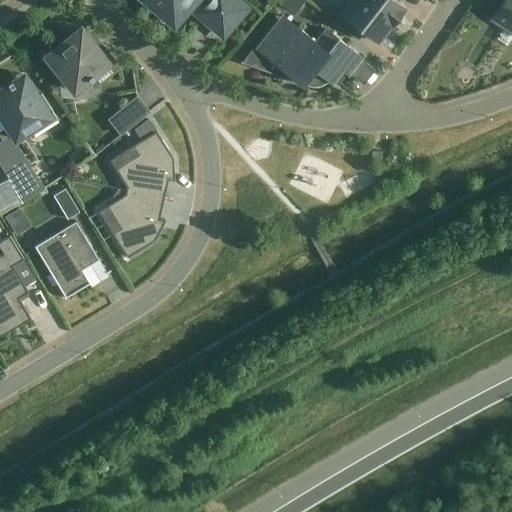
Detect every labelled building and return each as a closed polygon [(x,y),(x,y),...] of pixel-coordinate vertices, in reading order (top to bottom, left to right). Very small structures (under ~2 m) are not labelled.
[(145,0),(173,24),(191,3),(197,9),(195,11),(223,35),(245,8),(235,0),(136,0),(142,4),(145,0)] [(278,0),(277,1),(289,10),(296,9),(303,0),(278,0)] [(349,0),(340,13),(377,42),(391,24),(392,25),(403,10),(402,10),(404,8),(395,1),(395,0),(349,0)] [(511,0),(502,0),(491,18),(511,31),(511,0)] [(315,41),(282,15),(256,48),(260,51),(255,65),(240,60),(240,62),(283,76),(284,75),(283,75),(286,71),(302,84),(306,79),(307,81),(308,80),(312,82),(319,81),(323,79),(324,79),(325,77),(331,82),(342,69),(347,73),(348,72),(347,72),(359,57),(360,58),(361,57),(325,29),(315,41)] [(117,69),(118,68),(111,58),(98,40),(94,43),(82,28),(70,38),(69,36),(56,46),(57,48),(46,57),(72,90),(89,77),(90,79),(94,76),(91,74),(110,59),(117,69)] [(0,112),(6,122),(5,123),(15,139),(30,129),(29,128),(52,114),(55,120),(57,119),(41,93),(37,96),(23,74),(12,81),(11,79),(7,82),(8,83),(2,87),(0,85),(0,112)] [(148,111),(137,97),(108,119),(120,134),(148,111)] [(126,186),(125,190),(163,199),(168,179),(173,180),(173,181),(174,181),(173,158),(156,131),(132,146),(138,155),(115,169),(126,186)] [(22,203),(43,188),(22,155),(2,168),(22,203)] [(67,219),(79,212),(65,188),(53,195),(67,219)] [(121,228),(112,233),(127,257),(154,240),(165,220),(164,219),(163,220),(158,219),(163,199),(125,190),(125,194),(107,205),(121,228)] [(54,233),(34,245),(65,297),(89,283),(81,270),(98,259),(75,221),(55,233),(54,233)] [(18,298),(28,292),(12,265),(23,258),(9,235),(0,240),(0,248),(3,253),(0,254),(0,335),(0,336),(30,318),(18,298)]
